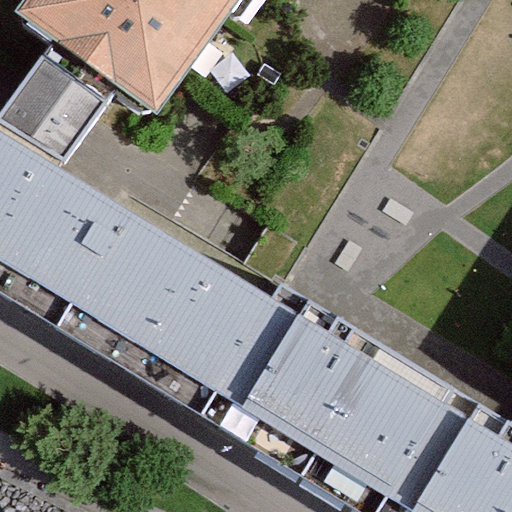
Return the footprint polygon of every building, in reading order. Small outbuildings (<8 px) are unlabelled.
[(14,0),(7,11),(40,34),(107,81),(145,107),(220,0),(14,0)] [(107,81),(40,34),(0,90),(0,108),(59,150),(107,81)] [(0,130),(0,282),(192,404),(261,295),(0,130)] [(261,295),(192,404),(363,511),(370,511),(437,406),(261,295)] [(511,511),(511,453),(437,406),(370,511),(511,511)]
